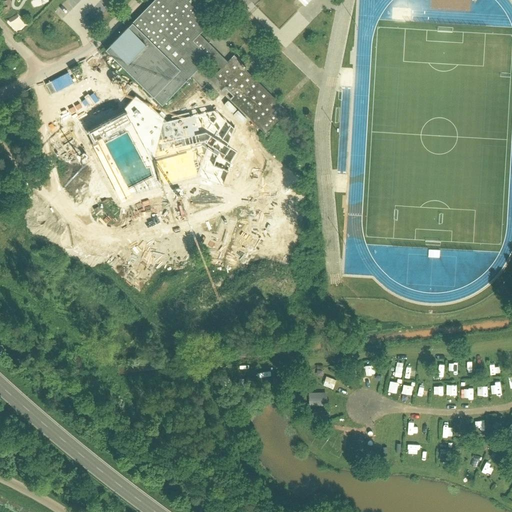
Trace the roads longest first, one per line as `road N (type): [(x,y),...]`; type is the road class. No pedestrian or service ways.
road 1 (primary): [(0,381),(159,511)]
road 2 (residential): [(39,66),(66,63),(137,0)]
